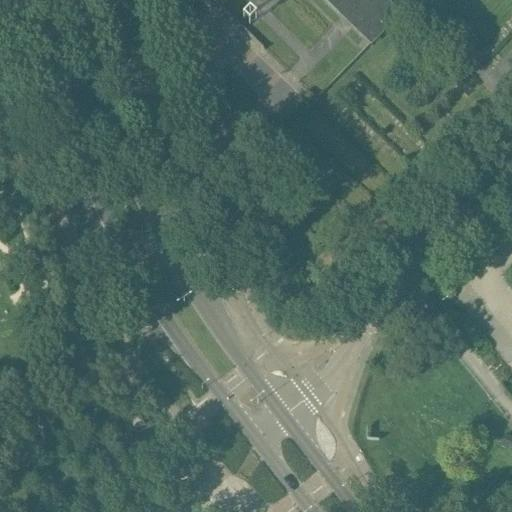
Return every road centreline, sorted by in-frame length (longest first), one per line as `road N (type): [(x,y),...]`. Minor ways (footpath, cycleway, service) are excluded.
road 1 (residential): [(511,160),(417,247),(333,373),(283,417)]
road 2 (primary): [(32,0),(55,93),(126,258)]
road 3 (unclassified): [(160,239),(216,157),(186,0)]
road 4 (primary): [(160,239),(121,151),(77,0)]
road 5 (primary): [(126,258),(254,440)]
road 6 (primary): [(283,417),(160,239)]
road 7 (primary): [(357,511),(283,417)]
